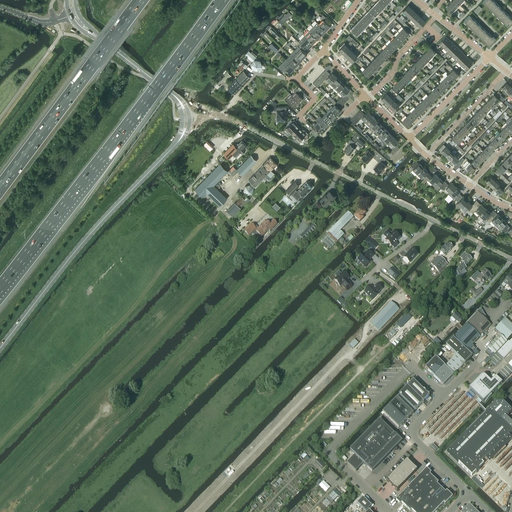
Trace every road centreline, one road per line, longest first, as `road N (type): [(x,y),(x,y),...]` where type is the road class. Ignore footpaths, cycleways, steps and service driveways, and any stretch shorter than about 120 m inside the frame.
road 1 (motorway): [(0,288),(221,0)]
road 2 (residential): [(511,259),(238,123),(189,118)]
road 3 (secondary): [(0,348),(75,250),(177,142)]
road 4 (motorway): [(140,0),(0,188)]
road 5 (unclassified): [(468,492),(411,429),(476,362)]
